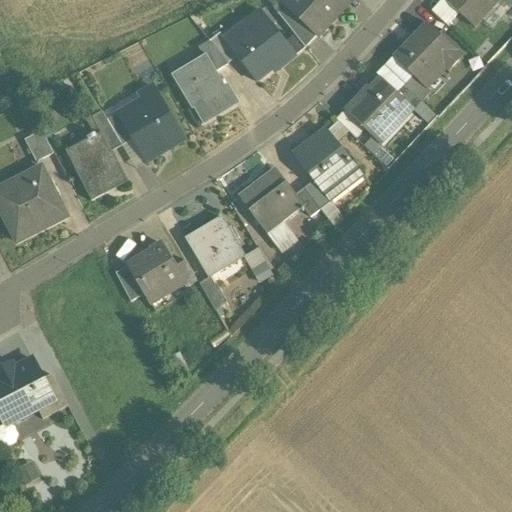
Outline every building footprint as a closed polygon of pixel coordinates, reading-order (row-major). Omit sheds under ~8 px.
[(290,0),(286,5),(314,32),(315,31),(319,35),(347,5),(341,0),(290,0)] [(443,0),(474,29),(501,0),(443,0)] [(511,0),(501,0),(511,9),(511,0)] [(314,32),(286,5),(277,15),(305,50),(319,35),(315,31),(314,32)] [(224,42),(223,43),(236,60),(255,84),(271,72),(270,71),(278,66),(280,70),(295,58),(261,14),(224,42)] [(462,59),(426,25),(393,59),(412,77),(423,87),(424,86),(430,92),(462,59)] [(224,42),(219,35),(209,43),(227,67),(236,60),(223,43),(224,42)] [(227,67),(209,43),(198,50),(204,59),(205,59),(214,74),(227,67)] [(204,59),(174,78),(203,126),(237,105),(227,88),(224,90),(214,74),(205,59),(204,59)] [(430,92),(424,86),(423,87),(412,77),(404,86),(422,103),(432,94),(430,92)] [(380,81),(365,97),(362,95),(345,113),(345,114),(364,132),(383,149),(384,148),(382,146),(414,112),(393,93),(380,81)] [(404,86),(401,84),(393,93),(414,112),(422,103),(404,86)] [(155,94),(141,103),(143,105),(120,119),(119,119),(133,143),(145,162),(161,153),(161,152),(168,148),(170,151),(184,143),(155,94)] [(364,132),(345,114),(345,113),(336,122),(356,140),(364,132)] [(107,123),(102,114),(93,119),(101,136),(111,155),(113,154),(123,149),(107,123)] [(118,116),(107,123),(123,149),(133,143),(119,119),(120,119),(118,116)] [(363,179),(327,132),(293,157),(314,184),(324,197),(325,196),(357,172),(362,180),(363,179)] [(53,156),(42,133),(25,142),(37,164),(53,156)] [(101,136),(97,138),(95,136),(87,140),(88,142),(74,149),(84,168),(75,172),(92,203),(129,184),(113,154),(111,155),(101,136)] [(42,169),(9,186),(15,199),(0,206),(0,210),(17,244),(67,218),(42,169)] [(357,172),(325,196),(331,204),(362,180),(357,172)] [(278,175),(258,191),(255,187),(240,199),(248,212),(263,231),(278,220),(282,225),(302,209),(304,208),(296,198),(278,175)] [(324,197),(314,184),(304,191),(321,213),(331,204),(325,196),(324,197)] [(321,213),(304,191),(296,198),(304,208),(302,209),(311,220),(321,213)] [(245,259),(222,220),(187,241),(210,279),(245,259)] [(161,246),(152,252),(152,253),(127,268),(145,297),(150,307),(183,287),(185,290),(187,289),(175,269),(161,246)] [(273,277),(258,252),(245,259),(261,285),(273,277)] [(197,283),(185,263),(175,269),(187,289),(197,283)] [(145,297),(128,268),(116,276),(131,305),(145,297)] [(210,279),(210,280),(199,286),(215,313),(227,305),(216,286),(215,287),(210,279)] [(226,333),(209,343),(214,351),(231,341),(226,333)] [(187,373),(178,356),(168,362),(177,379),(187,373)] [(43,382),(32,361),(16,370),(13,365),(0,371),(0,416),(5,425),(7,423),(12,427),(25,421),(24,414),(36,408),(38,412),(54,403),(43,382)] [(43,421),(68,409),(52,377),(43,382),(54,403),(38,412),(43,421)] [(26,487),(39,480),(32,465),(18,472),(26,487)]
